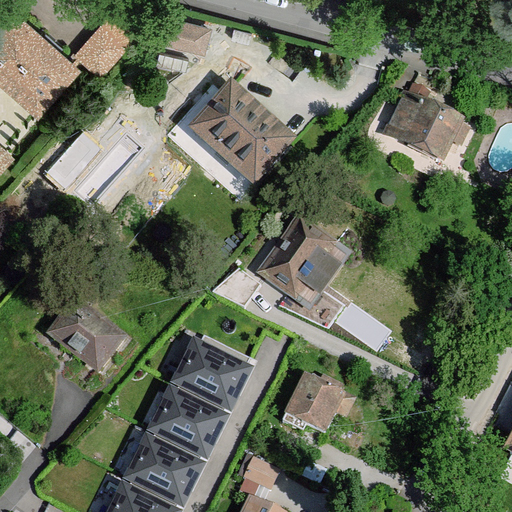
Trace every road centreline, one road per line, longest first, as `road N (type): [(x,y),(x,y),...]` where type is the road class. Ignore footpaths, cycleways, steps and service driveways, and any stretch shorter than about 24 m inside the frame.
road 1 (residential): [(511,71),(247,0)]
road 2 (residential): [(511,337),(430,487)]
